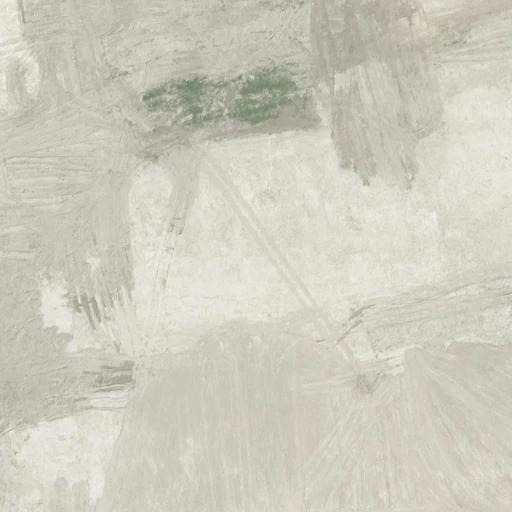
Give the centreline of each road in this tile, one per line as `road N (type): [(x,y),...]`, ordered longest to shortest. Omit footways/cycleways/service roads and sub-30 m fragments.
road 1 (residential): [(0,345),(511,246)]
road 2 (residential): [(279,0),(0,53)]
